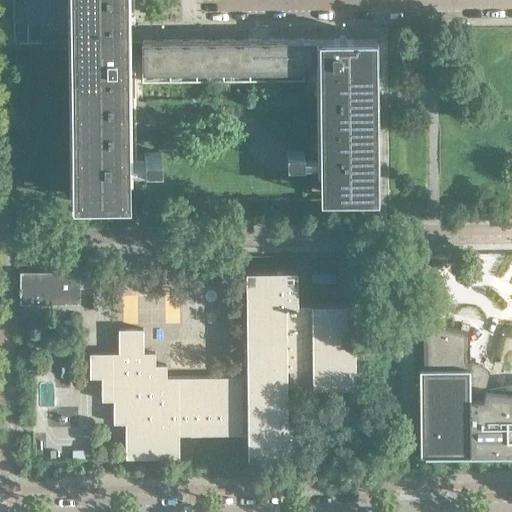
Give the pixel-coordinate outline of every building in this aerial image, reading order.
[(12,0),(13,27),(121,26),(120,0),(12,0)] [(378,190),(377,80),(376,25),(353,25),(354,38),(323,38),(323,62),(324,191),(378,190)] [(123,193),(121,41),(121,26),(13,27),(13,42),(68,41),(69,193),(123,193)] [(323,62),(323,38),(292,39),(293,69),(303,69),(303,62),(323,62)] [(232,70),(232,39),(202,40),(202,70),(232,70)] [(262,70),(262,39),(232,39),(232,70),(262,70)] [(293,69),(292,39),(262,39),(262,70),(293,69)] [(172,71),(171,40),(141,40),(133,41),(133,53),(141,53),(141,71),(172,71)] [(202,70),(202,40),(171,40),(172,71),(202,70)] [(97,275),(97,259),(88,259),(88,275),(97,275)] [(286,421),(286,386),(312,385),(312,387),(355,386),(354,304),(312,304),(312,305),(297,305),(296,269),(245,270),(246,375),(166,376),(166,364),(154,364),(154,351),(143,351),(142,328),(118,328),(118,352),(89,352),(89,377),(101,377),(101,399),(113,399),(113,422),(131,422),(131,433),(125,433),(125,457),(178,457),(178,434),(247,433),(247,458),(298,457),(298,421),(286,421)] [(78,302),(78,272),(20,272),(20,287),(18,287),(18,292),(20,292),(20,303),(78,302)] [(105,283),(105,275),(88,275),(88,283),(105,283)] [(511,385),(508,386),(507,392),(485,389),(489,373),(489,371),(489,370),(488,368),(487,367),(486,365),(484,365),(482,364),(469,361),(468,330),(423,318),(422,318),(423,368),(419,368),(419,454),(424,454),(424,456),(511,454),(511,385)]
